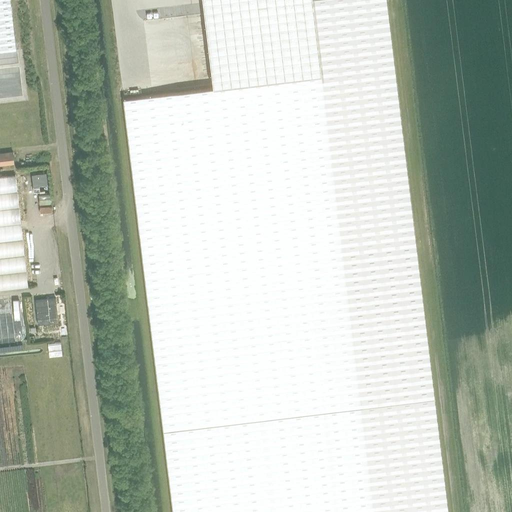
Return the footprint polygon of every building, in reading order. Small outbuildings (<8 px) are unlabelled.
[(0,0),(0,52),(16,50),(10,0),(0,0)] [(447,511),(385,0),(202,0),(205,15),(213,88),(153,95),(124,99),(173,511),(447,511)] [(0,165),(14,164),(13,152),(0,153),(0,165)] [(33,191),(40,190),(39,185),(47,184),(45,172),(31,174),(33,191)] [(15,175),(0,177),(0,289),(28,287),(15,175)] [(56,299),(36,301),(38,325),(58,322),(56,299)]
